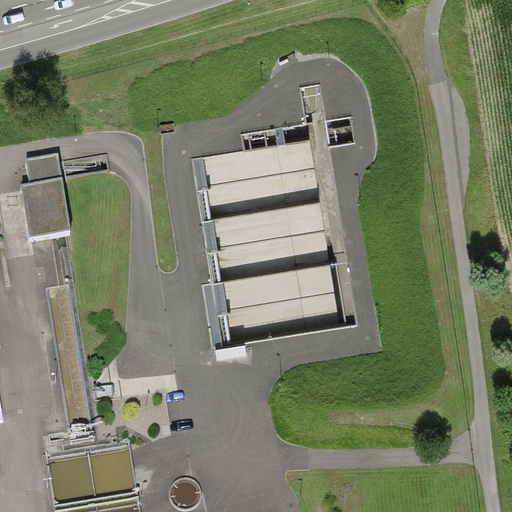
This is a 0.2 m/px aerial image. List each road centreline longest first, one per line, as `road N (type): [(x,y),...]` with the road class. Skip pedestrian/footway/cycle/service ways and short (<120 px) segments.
road 1 (track): [(486,449),(435,39),(440,0)]
road 2 (primary): [(0,48),(169,0)]
